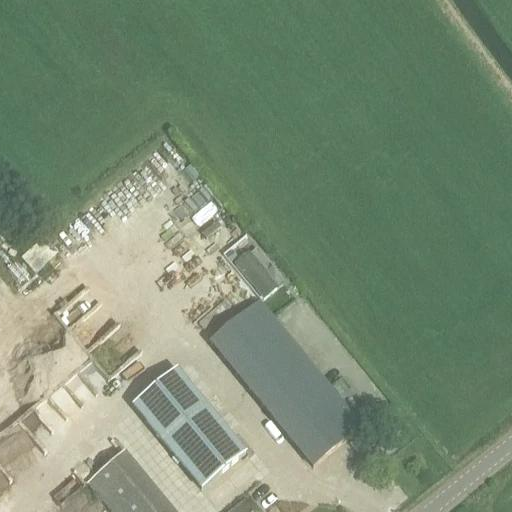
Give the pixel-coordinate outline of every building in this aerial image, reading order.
[(235,252),(253,239),(244,228),(227,241),(235,252)] [(42,275),(64,255),(48,238),(26,258),(42,275)] [(232,252),(226,257),(231,264),(237,259),(232,252)] [(277,290),(249,256),(236,266),(264,300),(277,290)] [(187,320),(312,471),(363,429),(240,278),(187,320)] [(80,319),(97,307),(89,295),(72,306),(80,319)] [(69,336),(82,328),(72,311),(59,318),(69,336)] [(131,408),(199,492),(244,455),(176,371),(131,408)] [(111,389),(119,402),(131,394),(122,382),(111,389)] [(111,394),(81,407),(91,430),(121,417),(111,394)] [(71,428),(59,435),(74,460),(86,454),(71,428)] [(87,485),(108,511),(173,511),(125,453),(87,485)] [(231,511),(255,511),(246,500),(231,511)]
